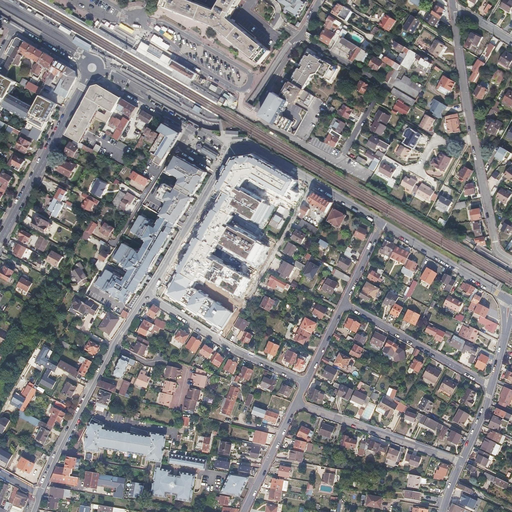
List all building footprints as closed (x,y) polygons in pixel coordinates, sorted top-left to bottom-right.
[(239,0),(222,0),(217,9),(212,7),(211,8),(190,0),(163,0),(161,5),(175,11),(198,19),(217,26),(233,40),(249,53),(261,63),(270,51),(235,21),(236,19),(232,17),(232,18),(230,17),(239,0)] [(285,8),(298,16),(307,2),(304,0),(279,0),(278,2),(286,6),(285,8)] [(511,8),(511,1),(510,0),(503,0),(500,6),(510,12),(511,10),(511,8)] [(336,8),(333,13),(338,16),(341,12),(344,15),(346,12),(342,9),(344,6),(339,3),(336,8)] [(491,6),(487,4),(483,11),(486,14),(491,6)] [(444,9),(437,5),(432,13),(440,18),(443,13),(442,13),(444,9)] [(69,12),(67,16),(90,30),(93,25),(69,12)] [(428,12),(425,18),(428,20),(427,21),(434,26),(439,18),(428,12)] [(395,20),(385,14),(379,24),(389,30),(395,20)] [(415,18),(411,15),(403,28),(412,34),(420,21),(415,18)] [(328,20),(329,21),(325,26),(334,31),(338,25),(334,23),(336,19),(331,16),(328,20)] [(61,25),(59,29),(70,35),(72,31),(61,25)] [(379,28),(375,26),(370,33),(374,35),(379,28)] [(335,33),(326,28),(319,39),(329,44),(332,39),(336,41),(338,36),(340,35),(339,34),(336,32),(335,33)] [(348,32),(343,29),(339,34),(340,35),(344,37),(348,32)] [(473,31),(469,38),(474,41),(473,44),(478,46),(483,37),(473,31)] [(342,38),(340,42),(353,50),(349,58),(353,60),(360,47),(344,37),(340,35),(338,36),(342,38)] [(18,38),(12,40),(5,54),(11,57),(2,74),(6,77),(14,64),(25,42),(21,39),(18,38)] [(80,41),(78,44),(83,46),(89,50),(91,47),(92,46),(93,44),(82,38),(80,41)] [(474,41),(469,38),(465,47),(470,49),(472,45),(473,44),(474,41)] [(447,47),(436,40),(429,50),(441,58),(447,47)] [(171,75),(190,85),(193,80),(197,73),(178,62),(171,58),(164,54),(156,50),(147,45),(142,41),(136,51),(142,54),(145,56),(147,57),(149,58),(153,60),(158,63),(168,68),(173,72),(171,75)] [(401,51),(401,50),(404,51),(400,57),(404,59),(409,50),(395,41),(392,45),(401,51)] [(33,46),(25,42),(14,64),(16,65),(17,64),(19,65),(22,61),(20,60),(22,57),(21,55),(23,53),(38,62),(37,64),(34,64),(33,67),(32,69),(31,71),(38,75),(40,73),(42,68),(38,66),(45,53),(41,51),(36,48),(33,46)] [(364,50),(361,48),(355,58),(361,61),(367,51),(364,50)] [(409,50),(404,59),(402,62),(401,64),(408,69),(415,58),(420,61),(416,66),(425,72),(431,63),(426,60),(427,58),(427,57),(426,56),(425,57),(424,57),(421,55),(420,56),(409,49),(409,50)] [(511,60),(511,54),(505,50),(498,61),(508,67),(507,68),(511,70),(511,68),(511,62),(511,60)] [(304,57),(302,62),(316,70),(317,68),(322,59),(322,58),(312,52),(312,53),(308,51),(307,54),(306,54),(304,57)] [(51,57),(45,53),(38,66),(42,68),(43,65),(48,67),(46,71),(47,72),(42,81),(44,82),(42,85),(44,86),(45,84),(58,61),(51,57)] [(385,56),(383,60),(393,66),(394,65),(393,64),(394,62),(385,56)] [(383,62),(373,57),(368,65),(377,70),(381,63),(382,64),(383,62)] [(317,68),(316,70),(313,74),(318,72),(331,80),(338,68),(335,66),(325,60),(322,59),(317,68)] [(63,64),(58,61),(45,84),(49,85),(51,80),(53,81),(56,75),(58,76),(56,81),(60,83),(68,67),(65,65),(63,64)] [(474,71),(475,72),(470,80),(474,82),(481,71),(481,70),(478,68),(480,63),(478,62),(477,62),(477,61),(474,65),(477,67),(474,71)] [(299,67),(293,77),(291,81),(304,89),(313,74),(316,70),(302,62),(300,64),(301,64),(299,67)] [(393,67),(392,66),(388,73),(384,80),(388,82),(391,77),(392,75),(395,69),(396,69),(393,67)] [(68,67),(60,83),(56,89),(55,92),(66,98),(77,77),(76,74),(75,71),(68,67)] [(23,72),(17,69),(11,79),(18,82),(23,72)] [(399,71),(395,69),(392,75),(391,77),(395,79),(399,71)] [(497,69),(495,73),(502,77),(504,74),(497,69)] [(482,72),(481,71),(474,82),(476,83),(481,74),(482,72)] [(502,77),(495,73),(491,80),(499,84),(502,77)] [(2,74),(0,77),(0,91),(18,101),(23,91),(4,81),(6,77),(2,74)] [(404,75),(401,80),(420,92),(423,86),(404,75)] [(455,82),(443,76),(439,83),(441,85),(439,89),(438,90),(446,94),(449,89),(451,90),(454,85),(453,84),(455,82)] [(280,87),(286,90),(284,94),(282,97),(289,100),(295,104),(299,98),(304,101),(302,103),(309,107),(315,96),(304,89),(291,81),(286,78),(284,82),(282,84),(280,87)] [(22,79),(20,83),(20,84),(26,88),(29,83),(22,79)] [(369,85),(360,80),(356,87),(355,86),(354,88),(364,93),(369,85)] [(223,89),(208,81),(205,87),(220,95),(223,89)] [(29,83),(26,88),(29,89),(37,93),(39,95),(42,89),(29,83)] [(44,86),(42,89),(39,95),(46,98),(52,87),(49,85),(45,84),(44,86)] [(98,84),(92,85),(82,104),(71,125),(66,134),(75,139),(80,142),(94,116),(106,123),(121,97),(104,87),(98,84)] [(486,89),(479,85),(474,95),(482,99),(487,90),(486,89)] [(27,92),(35,97),(37,93),(29,89),(27,92)] [(396,89),(393,94),(399,98),(404,101),(412,105),(413,103),(414,102),(415,100),(396,89)] [(425,91),(422,89),(418,95),(415,100),(414,102),(417,103),(421,97),(422,98),(425,91)] [(511,92),(508,90),(502,101),(511,106),(511,92)] [(289,100),(282,97),(274,92),(270,99),(264,109),(261,115),(288,131),(294,122),(283,115),(282,113),(289,100)] [(0,102),(0,114),(3,109),(14,115),(18,109),(15,107),(16,104),(0,95),(0,102)] [(41,96),(38,101),(41,103),(48,107),(46,111),(48,112),(49,114),(47,116),(46,116),(45,117),(43,116),(41,121),(38,126),(28,121),(32,115),(30,114),(34,107),(22,101),(14,115),(26,121),(20,131),(37,140),(57,105),(41,96)] [(393,109),(393,108),(391,111),(396,114),(398,111),(406,115),(410,108),(402,103),(404,101),(399,98),(393,109)] [(109,125),(117,129),(114,135),(110,133),(111,132),(103,128),(101,131),(105,133),(118,140),(137,107),(135,105),(130,103),(123,99),(117,109),(123,112),(122,113),(124,114),(124,113),(126,114),(121,121),(116,118),(116,119),(113,117),(109,124),(109,125)] [(441,115),(447,105),(436,99),(430,109),(441,115)] [(38,101),(37,101),(34,107),(30,114),(32,115),(28,121),(38,126),(41,121),(43,116),(45,117),(46,116),(47,116),(49,114),(48,112),(46,111),(48,107),(41,103),(38,101)] [(499,102),(496,101),(491,108),(495,110),(499,113),(501,110),(496,107),(499,102)] [(341,111),(339,111),(338,112),(348,118),(353,109),(345,104),(341,111)] [(328,105),(326,109),(334,113),(336,109),(328,105)] [(136,116),(141,119),(141,120),(146,123),(142,130),(144,131),(151,120),(153,116),(147,113),(140,109),(136,116)] [(388,115),(379,110),(375,118),(383,123),(388,115)] [(459,112),(443,116),(447,133),(453,132),(453,133),(462,131),(461,123),(459,113),(459,112)] [(434,119),(425,113),(419,125),(428,130),(434,119)] [(486,125),(488,125),(486,129),(496,135),(502,123),(497,120),(496,123),(489,120),(491,116),(488,115),(486,118),(489,119),(486,125)] [(334,126),(331,124),(329,128),(332,129),(341,134),(343,131),(342,130),(346,123),(338,119),(334,126)] [(386,126),(376,120),(371,128),(381,134),(386,126)] [(159,130),(162,133),(152,151),(158,155),(154,161),(161,165),(169,152),(179,136),(181,132),(170,126),(167,124),(164,122),(162,126),(161,126),(159,130)] [(146,134),(144,138),(153,143),(158,134),(156,133),(151,131),(152,130),(149,128),(146,134)] [(418,133),(409,128),(402,141),(410,146),(418,133)] [(233,136),(233,139),(243,140),(243,136),(239,136),(239,130),(226,129),(226,136),(233,136)] [(341,134),(332,129),(325,142),(328,144),(330,145),(331,144),(335,147),(342,135),(341,134)] [(25,134),(22,138),(32,143),(34,139),(25,134)] [(380,140),(372,136),(367,144),(375,149),(378,143),(387,149),(390,145),(380,139),(380,140)] [(32,143),(22,138),(17,148),(26,153),(32,143)] [(73,143),(71,142),(65,152),(74,157),(78,148),(81,142),(80,142),(75,139),(73,143)] [(214,160),(218,153),(204,146),(203,147),(202,147),(201,144),(197,144),(196,146),(197,149),(198,149),(198,151),(199,152),(201,152),(214,160)] [(411,150),(401,145),(397,154),(406,159),(411,150)] [(511,152),(502,147),(496,155),(504,160),(505,157),(509,159),(511,152)] [(8,152),(13,155),(8,163),(11,164),(10,166),(19,171),(21,167),(21,168),(26,158),(10,149),(8,152)] [(365,155),(368,157),(372,159),(371,160),(373,161),(369,168),(370,169),(373,170),(379,160),(378,159),(379,157),(368,150),(365,155)] [(438,160),(434,158),(432,164),(435,165),(435,166),(444,171),(452,158),(442,153),(438,160)] [(165,184),(162,188),(188,203),(206,172),(177,156),(169,171),(177,176),(171,187),(165,184)] [(358,156),(355,160),(362,163),(364,165),(366,161),(358,156)] [(289,189),(293,181),(249,157),(231,160),(213,189),(219,192),(210,209),(194,238),(175,272),(177,274),(165,295),(222,329),(232,312),(192,286),(200,276),(239,297),(249,279),(209,258),(217,245),(256,267),(268,247),(226,225),(233,211),(258,225),(269,205),(236,187),(243,180),(247,179),(292,205),(298,194),(289,189)] [(369,171),(370,169),(362,163),(361,164),(350,158),(349,158),(345,165),(345,166),(355,172),(359,165),(369,171)] [(69,163),(63,160),(58,170),(70,177),(76,165),(70,162),(69,163)] [(396,167),(384,160),(379,169),(392,176),(396,167)] [(460,172),(461,173),(460,176),(468,180),(472,171),(465,167),(463,170),(462,169),(460,172)] [(14,172),(7,168),(0,179),(0,187),(5,190),(12,177),(11,177),(14,172)] [(491,175),(496,178),(500,173),(495,170),(491,175)] [(134,171),(131,175),(145,184),(148,179),(134,171)] [(405,176),(401,185),(415,193),(419,188),(415,185),(417,181),(413,179),(412,180),(405,176)] [(108,184),(98,178),(91,191),(101,196),(103,193),(104,193),(107,188),(106,188),(108,184)] [(289,189),(296,192),(301,181),(295,178),(289,189)] [(421,183),(419,188),(415,193),(428,201),(433,191),(424,186),(424,185),(421,183)] [(464,188),(465,188),(465,191),(464,192),(464,195),(475,193),(472,183),(466,184),(464,188)] [(61,188),(60,188),(55,198),(61,201),(68,189),(62,186),(61,188)] [(188,203),(162,188),(159,193),(160,194),(157,198),(167,204),(161,215),(174,223),(175,224),(181,214),(182,214),(188,203)] [(511,194),(501,188),(496,196),(502,200),(501,201),(506,203),(511,194)] [(312,190),(306,200),(317,207),(316,208),(318,209),(319,208),(320,208),(319,210),(320,211),(321,209),(324,211),(321,216),(318,215),(315,219),(317,222),(321,224),(323,221),(326,215),(330,207),(333,203),(323,197),(317,193),(312,190)] [(126,195),(120,191),(112,204),(118,208),(126,195)] [(128,192),(126,195),(118,208),(123,211),(128,202),(127,201),(130,196),(133,197),(134,196),(128,192)] [(452,202),(441,196),(436,205),(447,211),(452,202)] [(55,198),(48,209),(53,212),(52,214),(57,217),(65,203),(61,201),(55,198)] [(94,202),(87,198),(82,207),(90,211),(94,202)] [(310,209),(303,206),(300,212),(306,215),(310,209)] [(330,207),(326,215),(329,217),(327,220),(340,227),(346,215),(334,208),(334,209),(330,207)] [(480,208),(470,210),(472,220),(482,218),(480,208)] [(283,219),(275,214),(270,224),(278,228),(283,220),(283,219)] [(174,223),(161,215),(154,224),(138,215),(129,231),(144,241),(137,252),(122,243),(113,260),(119,264),(117,265),(126,271),(122,279),(106,269),(102,276),(99,276),(93,286),(124,303),(130,292),(133,295),(174,223)] [(50,223),(37,216),(32,225),(45,232),(50,223)] [(502,221),(505,223),(502,229),(509,234),(511,229),(511,226),(510,226),(511,223),(511,221),(504,217),(502,221)] [(302,220),(298,225),(315,235),(318,229),(302,220)] [(479,220),(474,221),(477,235),(474,236),(474,237),(475,238),(483,237),(479,220)] [(94,223),(91,221),(85,230),(91,234),(95,228),(92,226),(94,223)] [(114,228),(106,223),(101,231),(109,236),(114,228)] [(367,231),(358,227),(353,235),(362,240),(367,231)] [(20,235),(22,236),(20,239),(28,243),(32,235),(23,230),(20,235)] [(306,236),(297,230),(292,239),(302,244),(306,236)] [(44,238),(41,236),(34,247),(38,249),(44,238)] [(483,237),(475,238),(475,241),(477,242),(481,241),(482,245),(486,244),(484,237),(483,237)] [(49,240),(44,238),(38,249),(43,251),(49,240)] [(327,244),(319,239),(317,244),(325,248),(327,244)] [(392,244),(386,241),(380,253),(384,255),(385,253),(391,256),(395,247),(396,246),(392,244)] [(27,248),(17,242),(14,246),(16,247),(13,254),(22,258),(27,248)] [(297,247),(288,242),(283,252),(290,256),(291,255),(294,249),(295,250),(297,247)] [(351,249),(347,247),(343,253),(344,253),(350,257),(352,254),(349,253),(351,249)] [(401,250),(395,247),(391,256),(390,257),(400,262),(406,252),(401,250)] [(64,256),(52,250),(47,260),(51,263),(52,262),(54,264),(58,266),(64,256)] [(110,254),(104,251),(99,258),(103,260),(100,266),(97,264),(95,267),(99,269),(101,270),(110,254)] [(409,254),(406,252),(400,262),(404,264),(407,259),(409,254)] [(350,257),(344,253),(337,266),(345,271),(350,261),(352,258),(350,257)] [(103,260),(99,258),(95,266),(95,267),(97,264),(100,266),(103,260)] [(407,259),(404,264),(401,270),(404,272),(406,268),(416,273),(417,270),(415,269),(417,264),(411,261),(407,259)] [(288,277),(294,266),(284,261),(278,271),(282,273),(281,275),(286,278),(287,276),(288,277)] [(319,267),(307,261),(305,266),(302,271),(305,272),(303,275),(312,280),(319,267)] [(78,268),(72,272),(79,283),(80,282),(82,285),(88,282),(86,278),(87,277),(82,269),(84,268),(81,262),(76,265),(78,268)] [(2,271),(1,271),(0,273),(0,276),(8,281),(13,272),(5,267),(2,271)] [(374,272),(372,271),(370,273),(368,278),(376,282),(377,280),(380,282),(381,279),(380,278),(381,276),(380,275),(383,270),(380,269),(377,267),(374,272)] [(431,271),(427,268),(420,279),(430,285),(437,274),(431,271)] [(350,278),(336,269),(333,275),(347,283),(350,278)] [(448,276),(444,274),(441,280),(437,290),(439,291),(443,283),(447,285),(446,288),(448,290),(453,281),(450,280),(451,277),(448,276)] [(26,277),(22,275),(16,286),(27,292),(32,284),(27,281),(25,280),(26,278),(26,277)] [(269,280),(270,280),(267,285),(274,289),(276,285),(284,289),(287,284),(279,279),(279,280),(271,276),(269,280)] [(327,279),(324,285),(321,289),(331,294),(337,283),(327,278),(327,279)] [(414,278),(409,288),(405,295),(408,297),(416,280),(414,278)] [(365,282),(366,283),(359,296),(369,301),(371,296),(373,297),(378,289),(371,285),(373,282),(367,279),(365,282)] [(462,282),(459,288),(467,292),(466,293),(468,294),(468,293),(471,294),(468,300),(471,302),(475,295),(477,289),(475,288),(470,285),(466,283),(465,284),(462,282)] [(309,290),(298,284),(296,288),(307,294),(309,290)] [(307,294),(296,288),(293,294),(296,296),(297,293),(308,299),(309,296),(307,294)] [(397,298),(388,293),(383,302),(385,303),(388,305),(389,304),(393,306),(394,304),(397,298)] [(477,296),(475,295),(471,302),(468,308),(474,311),(477,304),(481,297),(477,296)] [(273,301),(264,296),(259,307),(268,311),(273,301)] [(448,296),(443,305),(457,312),(462,303),(451,297),(448,296)] [(81,300),(75,297),(72,302),(75,304),(73,308),(76,310),(81,300)] [(85,302),(81,300),(76,310),(82,313),(84,310),(86,307),(90,310),(88,312),(93,315),(98,307),(86,300),(85,302)] [(315,304),(312,310),(313,311),(312,313),(322,319),(326,309),(315,304)] [(394,304),(393,306),(389,313),(393,314),(397,317),(402,308),(394,304)] [(477,304),(474,311),(473,313),(483,318),(484,318),(491,309),(481,306),(477,304)] [(153,306),(147,315),(148,316),(145,321),(153,325),(159,328),(162,330),(165,324),(162,322),(161,323),(155,320),(154,322),(150,320),(152,318),(153,319),(159,309),(153,306)] [(419,315),(408,310),(403,319),(408,322),(414,325),(419,315)] [(117,319),(106,313),(97,328),(108,334),(117,319)] [(249,323),(238,317),(233,326),(239,329),(240,326),(244,328),(245,325),(247,326),(249,323)] [(316,324),(305,318),(300,328),(310,333),(316,324)] [(483,318),(480,324),(487,327),(486,330),(493,333),(495,329),(497,325),(484,318),(483,318)] [(359,325),(348,319),(344,327),(355,332),(359,325)] [(145,321),(145,320),(141,327),(138,333),(145,337),(148,332),(150,328),(151,329),(152,327),(153,325),(145,321)] [(159,328),(153,325),(152,327),(151,329),(150,328),(148,332),(152,334),(154,331),(157,332),(159,328)] [(432,329),(428,326),(425,331),(429,334),(435,336),(438,330),(433,328),(432,329)] [(296,331),(298,332),(294,340),(303,344),(306,338),(308,339),(311,334),(310,333),(300,328),(299,327),(296,331)] [(478,331),(470,327),(464,338),(472,343),(476,336),(478,331)] [(0,341),(4,343),(4,342),(8,344),(13,335),(13,334),(9,332),(8,333),(0,328),(0,341)] [(176,331),(173,336),(175,337),(174,339),(182,344),(188,335),(180,330),(178,333),(176,331)] [(244,333),(241,331),(236,338),(239,340),(244,333)] [(252,335),(245,332),(241,341),(245,343),(246,342),(249,343),(252,335)] [(380,335),(375,332),(370,342),(381,348),(386,338),(380,335)] [(357,334),(354,339),(358,341),(357,343),(362,346),(363,344),(366,339),(361,336),(357,334)] [(464,341),(454,336),(450,342),(460,347),(458,350),(461,352),(464,345),(465,346),(467,342),(465,341),(464,341)] [(148,342),(138,337),(136,341),(146,346),(148,342)] [(200,343),(192,337),(185,347),(194,352),(200,343)] [(59,339),(57,343),(68,349),(70,345),(59,339)] [(384,344),(386,346),(382,352),(387,354),(388,352),(393,355),(398,346),(394,344),(388,341),(386,340),(384,344)] [(99,346),(89,341),(85,349),(89,352),(89,353),(91,354),(93,353),(94,351),(96,352),(99,346)] [(130,346),(128,350),(141,357),(146,346),(136,341),(135,345),(134,347),(132,346),(130,346)] [(279,346),(268,341),(264,351),(274,356),(279,346)] [(467,342),(465,346),(461,353),(463,354),(465,350),(474,354),(476,350),(471,348),(471,346),(472,344),(467,342)] [(356,345),(354,344),(349,353),(358,358),(362,349),(356,345)] [(44,345),(40,353),(43,355),(45,356),(50,349),(44,345)] [(212,350),(204,345),(200,353),(208,358),(212,350)] [(297,354),(288,350),(284,360),(288,362),(292,364),(297,354)] [(219,355),(215,352),(210,361),(218,367),(223,359),(218,356),(219,355)] [(43,355),(40,353),(34,362),(40,366),(41,365),(39,363),(43,355)] [(350,359),(338,353),(336,357),(333,364),(344,370),(350,359)] [(45,356),(43,355),(39,363),(41,365),(44,366),(47,361),(48,358),(45,356)] [(121,359),(120,359),(112,375),(121,379),(128,363),(133,365),(135,361),(123,356),(121,359)] [(487,360),(480,356),(475,367),(482,370),(486,363),(487,360)] [(83,364),(82,366),(80,370),(78,373),(76,372),(75,372),(67,368),(65,371),(81,380),(91,362),(81,357),(79,361),(83,364)] [(303,361),(299,359),(294,368),(299,370),(301,366),(302,367),(304,363),(303,362),(303,361)] [(237,364),(228,360),(224,370),(232,374),(237,364)] [(423,365),(414,360),(410,368),(418,373),(423,365)] [(57,367),(47,361),(44,366),(54,372),(57,367)] [(75,372),(76,372),(77,370),(61,361),(57,367),(65,371),(67,368),(75,372)] [(332,367),(327,365),(325,370),(322,376),(326,378),(328,375),(330,376),(331,374),(333,375),(335,371),(331,369),(332,367)] [(181,369),(167,366),(164,377),(174,379),(175,376),(176,373),(178,374),(180,374),(181,369)] [(441,373),(429,366),(422,377),(434,384),(441,373)] [(252,371),(243,367),(239,376),(248,381),(252,371)] [(194,379),(194,381),(193,385),(203,388),(206,376),(204,376),(205,371),(203,370),(199,369),(198,374),(195,374),(192,373),(191,378),(193,379),(194,379)] [(145,372),(140,370),(134,383),(145,387),(150,377),(146,376),(144,375),(144,374),(145,372)] [(271,381),(263,378),(260,386),(271,391),(275,381),(271,380),(271,381)] [(451,382),(445,379),(439,389),(451,395),(458,384),(452,381),(451,382)] [(100,380),(97,386),(114,392),(117,386),(111,384),(110,385),(100,380)] [(130,382),(124,380),(119,393),(125,395),(130,382)] [(174,382),(164,380),(160,393),(170,395),(171,391),(173,392),(174,387),(175,383),(174,382)] [(76,387),(67,382),(61,393),(70,398),(76,387)] [(292,388),(283,384),(279,394),(288,397),(292,388)] [(340,386),(339,389),(338,390),(336,394),(339,396),(340,395),(343,397),(347,399),(352,390),(341,385),(340,386)] [(29,386),(27,386),(23,394),(27,396),(28,395),(32,388),(29,386)] [(239,389),(231,386),(226,398),(235,401),(239,389)] [(502,394),(501,398),(499,401),(500,402),(499,403),(499,404),(505,407),(506,406),(506,405),(508,406),(511,398),(511,390),(504,387),(501,394),(502,394)] [(187,395),(186,395),(185,399),(196,401),(197,401),(199,390),(192,388),(189,388),(188,392),(187,395)] [(309,393),(308,392),(306,396),(308,397),(307,398),(316,401),(317,398),(322,400),(324,395),(319,393),(319,392),(311,388),(310,390),(309,393)] [(475,393),(467,389),(460,401),(470,407),(474,402),(471,400),(475,393)] [(111,395),(101,391),(95,406),(96,406),(104,408),(106,409),(111,395)] [(366,397),(355,391),(350,400),(356,403),(362,406),(366,397)] [(160,393),(160,392),(157,404),(168,406),(169,402),(170,399),(171,399),(171,395),(170,395),(160,393)] [(13,397),(11,396),(9,400),(18,405),(17,407),(20,409),(22,404),(25,399),(17,395),(15,394),(13,397)] [(183,402),(184,402),(183,406),(182,409),(193,412),(196,401),(185,399),(184,398),(183,402)] [(235,401),(226,398),(221,414),(225,415),(225,413),(230,415),(235,401)] [(376,409),(377,412),(385,416),(390,418),(391,415),(392,415),(397,406),(403,410),(405,406),(399,403),(395,401),(393,399),(391,399),(391,398),(389,402),(383,398),(376,409)] [(433,404),(424,398),(418,409),(427,414),(433,404)] [(369,402),(362,416),(368,419),(375,405),(369,402)] [(266,410),(254,406),(251,414),(263,419),(266,410)] [(49,412),(52,414),(48,422),(52,424),(54,420),(60,423),(64,414),(52,408),(49,412)] [(506,412),(497,408),(496,411),(495,414),(504,418),(503,419),(508,422),(509,422),(511,417),(511,416),(511,415),(509,414),(506,412)] [(469,415),(459,409),(452,421),(462,427),(466,420),(469,415)] [(279,415),(266,410),(263,419),(275,423),(279,415)] [(23,412),(20,417),(37,427),(38,426),(41,428),(35,439),(44,443),(52,427),(23,412)] [(416,415),(407,412),(404,419),(408,420),(413,422),(416,415)] [(419,421),(418,422),(426,426),(434,431),(436,427),(440,429),(442,426),(422,415),(419,421)] [(498,418),(493,416),(491,421),(489,425),(488,427),(493,429),(495,424),(497,425),(496,427),(498,427),(498,426),(499,426),(501,422),(498,420),(498,418)] [(189,419),(182,417),(180,426),(187,427),(189,419)] [(9,422),(1,418),(0,419),(0,430),(3,432),(9,422)] [(84,442),(85,454),(85,457),(84,460),(92,461),(92,458),(93,453),(96,452),(97,448),(144,456),(143,460),(153,461),(158,462),(159,458),(160,458),(163,439),(162,439),(163,435),(147,432),(147,436),(100,429),(101,425),(91,418),(83,435),(84,442)] [(329,427),(322,424),(318,434),(330,439),(334,429),(329,427)] [(449,428),(444,425),(437,438),(442,440),(449,428)] [(313,432),(301,426),(299,431),(296,436),(307,441),(309,440),(313,432)] [(267,433),(255,430),(252,443),(264,445),(267,433)] [(489,434),(489,433),(488,435),(487,437),(498,443),(502,435),(491,430),(489,434)] [(460,436),(451,431),(447,440),(456,444),(460,436)] [(348,437),(342,435),(340,444),(345,446),(345,447),(350,448),(350,447),(355,448),(356,442),(352,440),(352,439),(350,438),(348,438),(348,437)] [(210,439),(198,436),(196,446),(202,448),(202,450),(207,451),(210,439)] [(367,439),(366,443),(364,450),(367,451),(368,450),(376,452),(377,449),(385,451),(387,445),(375,442),(367,439)] [(496,443),(486,439),(484,443),(481,449),(491,453),(493,448),(495,449),(496,447),(494,446),(496,443)] [(305,442),(295,440),(294,444),(293,447),(303,450),(305,442)] [(231,443),(220,441),(218,454),(228,455),(231,443)] [(260,446),(251,444),(249,456),(258,458),(260,446)] [(401,452),(390,448),(387,458),(398,462),(401,452)] [(479,454),(477,458),(475,462),(486,467),(489,459),(488,459),(490,455),(479,450),(477,454),(479,454)] [(302,453),(290,451),(289,455),(288,461),(300,463),(302,453)] [(169,454),(167,462),(199,467),(199,469),(204,470),(205,463),(173,458),(174,454),(169,454)] [(174,454),(173,458),(205,463),(205,460),(174,454)] [(411,456),(406,455),(404,462),(408,463),(408,464),(417,467),(420,458),(415,457),(411,456)] [(71,457),(67,457),(65,468),(74,469),(76,458),(71,457)] [(34,464),(22,458),(17,467),(29,473),(34,464)] [(215,460),(214,467),(230,468),(230,460),(215,460)] [(439,470),(436,469),(434,474),(436,474),(436,477),(442,479),(443,476),(445,476),(446,472),(448,466),(441,463),(439,470)] [(476,468),(469,464),(468,467),(467,469),(474,473),(476,468)] [(65,468),(57,466),(51,481),(65,484),(76,486),(78,476),(76,476),(75,478),(72,477),(73,474),(74,475),(75,469),(74,469),(65,468)] [(279,469),(276,469),(276,471),(275,473),(278,474),(278,476),(288,478),(290,468),(279,466),(279,469)] [(325,473),(324,473),(323,480),(321,479),(320,484),(332,486),(335,469),(326,467),(325,473)] [(152,472),(151,471),(150,479),(151,479),(151,482),(175,486),(189,489),(189,485),(191,485),(192,478),(191,478),(192,474),(176,471),(176,475),(175,478),(166,476),(166,474),(167,470),(157,468),(152,468),(152,472)] [(98,473),(87,471),(84,487),(95,489),(96,486),(96,483),(98,474),(98,473)] [(228,476),(227,478),(219,494),(220,494),(229,495),(236,497),(238,497),(246,481),(247,479),(248,476),(229,473),(228,476)] [(112,477),(98,474),(96,483),(110,486),(112,477)] [(421,477),(410,475),(408,487),(419,489),(420,485),(421,477)] [(124,480),(112,477),(110,486),(112,486),(118,487),(123,488),(125,480),(124,480)] [(508,483),(496,478),(494,483),(506,488),(508,483)] [(283,480),(272,479),(271,485),(270,489),(281,490),(283,480)] [(143,484),(130,482),(128,498),(141,499),(143,484)] [(150,484),(149,483),(148,491),(148,495),(163,497),(163,493),(164,492),(173,493),(172,495),(172,499),(173,499),(175,486),(151,482),(150,484)] [(458,486),(458,487),(457,488),(469,494),(470,491),(470,489),(468,488),(466,487),(467,486),(462,484),(461,485),(459,484),(458,486)] [(112,486),(110,486),(113,487),(113,488),(116,488),(116,493),(113,493),(113,497),(121,498),(123,488),(118,487),(112,486)] [(189,489),(175,486),(173,499),(187,501),(188,497),(188,498),(190,490),(189,490),(189,489)] [(7,511),(0,507),(0,511),(9,511),(11,508),(15,497),(18,489),(14,487),(8,503),(10,503),(7,511)] [(65,489),(51,487),(49,497),(58,498),(63,499),(65,489)] [(281,490),(270,489),(269,493),(268,499),(279,501),(281,490)] [(421,492),(407,490),(405,499),(419,501),(420,496),(421,492)] [(11,508),(9,511),(20,511),(23,506),(24,507),(27,498),(27,497),(17,493),(16,497),(15,497),(11,508)] [(219,498),(216,497),(216,500),(219,501),(218,505),(227,506),(229,495),(220,494),(219,498)] [(477,501),(462,494),(459,499),(462,500),(460,504),(473,509),(477,501)] [(381,497),(368,495),(366,505),(378,507),(379,502),(380,503),(381,500),(381,497)] [(58,498),(49,497),(47,507),(53,508),(54,502),(58,503),(58,498)]
